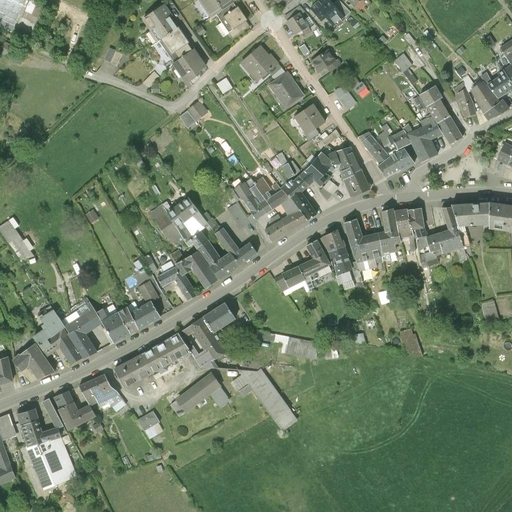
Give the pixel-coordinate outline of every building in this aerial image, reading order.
[(52,8),(35,0),(0,0),(0,26),(34,43),(52,8)] [(231,0),(199,0),(212,18),(216,15),(233,3),(231,0)] [(334,4),(330,0),(319,0),(310,8),(321,20),(324,17),(331,25),(343,15),(334,4)] [(349,13),(338,0),(334,4),(343,15),(345,17),(349,13)] [(246,21),(233,3),(216,15),(229,33),(245,22),(246,21)] [(164,5),(144,19),(152,31),(154,30),(161,39),(158,40),(159,41),(177,28),(170,18),(172,17),(164,5)] [(300,6),(284,17),(287,21),(299,14),(300,15),(304,12),(300,6)] [(287,21),(287,22),(296,35),(302,31),(305,35),(311,31),(308,27),(304,21),(300,15),(299,14),(287,21)] [(308,18),(304,21),(308,27),(312,24),(308,18)] [(249,27),(245,22),(229,33),(233,38),(249,27)] [(177,28),(159,41),(174,63),(193,50),(177,28)] [(426,32),(423,34),(429,41),(432,39),(426,32)] [(408,34),(404,38),(409,45),(414,42),(408,34)] [(511,41),(500,49),(504,56),(505,56),(509,61),(511,66),(504,71),(511,84),(511,83),(511,41)] [(434,48),(430,44),(425,49),(428,54),(434,48)] [(271,58),(261,48),(242,64),(257,81),(268,72),(277,63),(272,57),(271,58)] [(123,55),(112,49),(106,61),(117,66),(123,55)] [(174,63),(173,64),(189,87),(192,85),(190,83),(200,76),(198,73),(206,68),(193,50),(174,63)] [(327,50),(311,62),(319,73),(327,67),(335,62),(335,61),(327,50)] [(411,66),(402,55),(393,61),(411,86),(417,82),(412,75),(411,76),(406,70),(411,66)] [(335,62),(327,67),(330,72),(341,65),(337,60),(335,61),(335,62)] [(277,63),(268,72),(272,76),(282,68),(277,63)] [(282,68),(272,76),(276,81),(287,73),(282,68)] [(465,74),(461,68),(456,72),(460,78),(465,74)] [(511,83),(511,84),(504,71),(498,75),(497,73),(489,78),(492,82),(487,85),(498,98),(504,95),(511,88),(511,83)] [(159,78),(154,73),(143,84),(149,88),(159,78)] [(296,85),(287,73),(276,81),(272,84),(278,93),(276,94),(285,108),(301,97),(294,86),(296,85)] [(226,78),(217,84),(223,94),(232,88),(226,78)] [(356,78),(335,92),(335,94),(339,99),(347,93),(348,92),(353,89),(359,84),(356,78)] [(359,84),(353,89),(358,95),(366,88),(361,82),(359,84)] [(499,102),(482,82),(471,91),(484,114),(500,102),(499,102)] [(434,87),(419,96),(426,108),(427,107),(439,100),(441,99),(434,87)] [(472,102),(465,90),(458,94),(455,95),(456,101),(459,100),(464,118),(475,114),(472,102)] [(347,93),(339,99),(348,111),(357,104),(348,92),(347,93)] [(439,100),(427,107),(437,123),(449,116),(439,100)] [(501,100),(499,102),(500,102),(484,114),(488,122),(509,110),(501,100)] [(205,113),(197,103),(188,110),(196,120),(205,113)] [(312,105),(295,117),(308,134),(315,129),(324,123),(312,105)] [(196,122),(188,111),(180,117),(188,129),(196,122)] [(462,138),(449,116),(437,123),(450,145),(462,138)] [(432,117),(421,122),(423,127),(429,140),(430,140),(442,135),(432,117)] [(381,129),(383,132),(386,131),(388,133),(391,132),(386,125),(381,129)] [(402,129),(404,131),(407,135),(412,133),(408,125),(402,129)] [(429,140),(423,127),(412,133),(407,135),(411,143),(420,163),(437,156),(430,140),(429,140)] [(319,135),(315,129),(308,134),(305,136),(309,142),(319,135)] [(336,130),(323,142),(327,145),(341,137),(336,130)] [(388,133),(386,131),(383,132),(378,136),(384,148),(391,145),(388,139),(391,137),(388,133)] [(391,137),(388,139),(391,145),(395,144),(398,150),(411,143),(407,135),(404,131),(391,137)] [(368,133),(358,138),(361,142),(370,135),(368,133)] [(380,147),(370,135),(361,142),(371,155),(380,147)] [(511,146),(505,143),(502,148),(497,160),(511,166),(511,146)] [(497,145),(491,157),(497,160),(502,148),(497,145)] [(389,157),(380,147),(371,155),(380,165),(389,157)] [(336,152),(340,165),(355,159),(349,148),(336,152)] [(404,149),(390,157),(400,171),(414,163),(404,149)] [(336,152),(326,157),(331,161),(333,166),(340,165),(336,152)] [(326,157),(322,153),(317,158),(329,170),(333,166),(331,161),(326,157)] [(306,161),(307,162),(311,166),(317,158),(312,154),(306,161)] [(400,171),(390,157),(389,157),(380,165),(377,167),(385,178),(400,171)] [(329,170),(317,158),(311,166),(326,181),(327,181),(331,177),(326,175),(329,170)] [(355,159),(340,165),(342,173),(341,173),(344,181),(362,173),(355,159)] [(300,172),(292,161),(288,163),(287,161),(285,163),(286,164),(282,167),(289,179),(296,175),(300,172)] [(301,168),(305,172),(311,166),(307,162),(301,168)] [(272,170),(267,164),(264,167),(269,173),(272,170)] [(326,181),(311,166),(305,172),(315,182),(320,188),(326,181)] [(315,182),(305,172),(300,177),(309,187),(315,182)] [(362,173),(344,181),(351,198),(369,189),(362,173)] [(292,199),(302,194),(309,187),(300,177),(294,182),(291,179),(281,189),(283,191),(291,200),(292,199)] [(278,194),(272,198),(268,192),(271,191),(262,178),(254,183),(255,186),(273,211),(282,206),(291,200),(283,191),(278,194)] [(338,188),(329,181),(323,187),(332,195),(338,188)] [(249,190),(244,183),(235,190),(242,199),(250,211),(259,204),(249,190)] [(281,189),(277,184),(273,187),(278,194),(283,191),(281,189)] [(273,211),(255,186),(249,190),(259,204),(266,215),(273,211)] [(332,195),(323,187),(320,192),(327,200),(332,195)] [(242,199),(235,190),(234,188),(229,192),(237,204),(238,204),(237,202),(242,199)] [(302,194),(292,199),(306,219),(307,221),(317,215),(302,194)] [(188,199),(168,213),(186,243),(192,239),(181,225),(193,216),(204,228),(207,224),(202,217),(188,199)] [(291,200),(282,206),(288,217),(282,221),(288,232),(307,222),(305,220),(306,219),(292,199),(291,200)] [(251,224),(247,218),(238,204),(237,204),(228,210),(241,230),(251,224)] [(259,204),(250,211),(252,215),(257,221),(266,215),(259,204)] [(489,204),(452,206),(458,226),(457,226),(461,240),(467,238),(464,226),(489,225),(489,204)] [(511,207),(489,204),(489,225),(489,230),(511,233),(511,207)] [(457,226),(451,208),(441,209),(448,232),(437,235),(441,249),(442,254),(458,249),(463,247),(461,240),(457,226)] [(392,209),(381,213),(384,233),(377,234),(384,258),(383,261),(389,260),(388,257),(396,255),(394,247),(400,245),(399,240),(393,213),(392,209)] [(421,209),(407,211),(411,232),(413,231),(415,231),(417,238),(426,235),(427,235),(424,228),(421,209)] [(98,220),(92,211),(86,215),(92,224),(98,220)] [(407,211),(393,213),(399,240),(408,239),(414,238),(413,231),(411,232),(407,211)] [(202,217),(207,224),(211,221),(212,220),(207,213),(202,217)] [(257,221),(252,215),(247,218),(251,224),(253,227),(258,223),(257,221)] [(205,229),(204,228),(193,216),(181,225),(192,239),(201,232),(205,229)] [(270,220),(273,226),(282,221),(278,216),(270,220)] [(215,234),(221,230),(213,220),(212,220),(211,221),(207,224),(215,234)] [(282,221),(273,226),(265,231),(272,243),(288,232),(282,221)] [(377,234),(361,239),(356,221),(344,224),(356,262),(357,266),(375,260),(384,258),(377,234)] [(30,252),(8,222),(0,227),(0,230),(21,259),(30,252)] [(223,229),(221,230),(215,234),(215,235),(222,245),(230,239),(223,229)] [(336,231),(322,237),(328,254),(344,248),(342,242),(341,243),(336,231)] [(414,240),(418,239),(415,231),(413,231),(414,238),(408,239),(410,252),(415,252),(414,240)] [(221,260),(201,232),(192,239),(186,243),(190,248),(194,245),(211,268),(221,260)] [(426,235),(417,238),(418,239),(418,242),(416,244),(418,250),(429,247),(426,238),(428,238),(427,235),(426,235)] [(428,238),(426,238),(429,247),(430,252),(441,249),(437,235),(428,238)] [(239,251),(230,239),(222,245),(229,254),(238,267),(257,253),(250,243),(239,251)] [(316,242),(305,247),(311,260),(298,267),(304,277),(329,265),(316,242)] [(467,261),(463,247),(458,249),(462,262),(467,261)] [(344,248),(328,254),(330,260),(334,259),(347,255),(344,248)] [(442,254),(441,249),(430,252),(418,256),(420,264),(427,262),(433,260),(433,258),(436,257),(443,255),(442,254)] [(217,281),(197,250),(190,255),(197,265),(193,268),(207,288),(217,281)] [(190,255),(184,258),(179,251),(170,257),(181,273),(182,275),(183,274),(193,268),(197,265),(190,255)] [(221,260),(211,268),(219,280),(238,267),(229,254),(221,260)] [(347,255),(334,259),(337,266),(349,263),(347,255)] [(427,262),(428,266),(438,263),(436,257),(433,258),(433,260),(427,262)] [(357,266),(360,272),(377,268),(375,260),(357,266)] [(161,270),(164,275),(175,269),(171,261),(161,267),(162,269),(161,270)] [(357,266),(356,262),(352,264),(353,270),(358,289),(357,289),(358,293),(364,292),(360,272),(357,266)] [(337,266),(334,267),(338,280),(342,281),(343,283),(351,281),(349,273),(352,272),(349,263),(337,266)] [(304,277),(305,281),(309,290),(314,288),(311,282),(332,271),(329,265),(304,277)] [(298,267),(282,275),(283,276),(289,288),(305,281),(304,277),(298,267)] [(164,275),(158,278),(164,287),(175,281),(181,291),(187,300),(196,295),(183,274),(182,275),(181,273),(179,274),(176,268),(175,269),(164,275)] [(283,276),(275,280),(283,292),(289,288),(283,276)] [(159,298),(149,281),(139,287),(148,304),(152,302),(159,298)] [(305,281),(289,288),(291,292),(303,286),(306,291),(309,290),(305,281)] [(87,300),(70,311),(77,320),(72,324),(66,316),(65,317),(60,310),(56,313),(60,320),(68,331),(69,333),(85,359),(97,353),(85,335),(103,324),(97,313),(96,313),(87,300)] [(148,304),(131,314),(140,329),(161,317),(152,302),(148,304)] [(225,303),(205,317),(214,331),(235,317),(225,303)] [(497,321),(492,303),(482,305),(486,323),(497,321)] [(131,314),(126,305),(118,310),(118,309),(116,310),(118,314),(119,314),(130,335),(140,329),(131,314)] [(118,314),(109,320),(103,310),(97,313),(103,324),(114,344),(130,335),(119,314),(118,314)] [(214,331),(205,317),(190,326),(206,351),(213,361),(221,356),(228,352),(214,331)] [(73,347),(66,333),(68,331),(60,320),(34,338),(47,356),(60,347),(72,365),(82,359),(74,347),(73,347)] [(206,351),(190,326),(179,333),(191,352),(195,358),(206,351)] [(403,352),(417,351),(416,328),(402,328),(403,352)] [(191,352),(179,333),(171,339),(181,357),(191,352)] [(355,343),(364,342),(363,333),(354,334),(355,343)] [(167,341),(143,354),(153,372),(159,369),(161,372),(167,370),(165,366),(181,357),(171,339),(167,341)] [(324,347),(326,359),(342,356),(341,344),(324,347)] [(54,373),(34,345),(13,361),(21,372),(29,366),(39,379),(54,373)] [(206,351),(195,358),(202,368),(231,370),(224,358),(223,359),(221,356),(213,361),(206,351)] [(143,354),(115,370),(125,389),(132,384),(131,383),(144,376),(145,378),(153,373),(153,372),(143,354)] [(8,358),(0,360),(0,385),(13,381),(8,358)] [(294,416),(260,370),(257,372),(239,370),(241,374),(251,388),(280,426),(294,416)] [(251,388),(241,374),(234,380),(239,387),(238,388),(243,394),(251,388)] [(105,375),(79,387),(90,406),(91,406),(97,403),(99,407),(107,404),(120,398),(121,397),(111,386),(105,375)] [(211,375),(178,399),(187,410),(209,394),(219,386),(211,375)] [(230,400),(219,386),(209,394),(220,408),(230,400)] [(69,391),(53,397),(59,410),(74,403),(69,391)] [(120,398),(107,404),(114,412),(124,404),(120,398)] [(64,427),(49,399),(43,402),(58,429),(59,428),(64,427)] [(187,410),(178,399),(172,404),(180,415),(187,410)] [(79,411),(74,403),(59,410),(61,414),(69,430),(98,415),(97,413),(95,414),(91,406),(90,406),(79,411)] [(34,409),(19,414),(23,426),(29,424),(28,423),(37,419),(34,409)] [(139,417),(148,438),(164,431),(154,410),(139,417)] [(8,415),(0,418),(0,429),(12,426),(8,415)] [(43,434),(37,419),(28,423),(29,424),(23,426),(31,449),(47,443),(43,434)] [(12,426),(0,429),(0,434),(2,439),(15,436),(12,426)] [(58,429),(43,434),(47,443),(63,437),(59,428),(58,429)] [(47,443),(31,449),(49,490),(79,478),(63,437),(47,443)] [(3,443),(0,444),(0,463),(2,468),(11,465),(3,443)] [(2,468),(0,469),(0,482),(15,477),(11,465),(2,468)]
